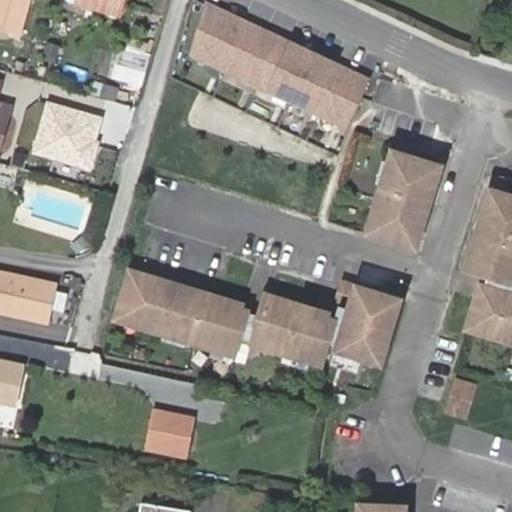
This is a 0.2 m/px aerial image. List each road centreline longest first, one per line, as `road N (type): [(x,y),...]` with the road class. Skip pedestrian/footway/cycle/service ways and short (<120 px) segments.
road 1 (residential): [(433,272),(383,448),(511,485)]
road 2 (residential): [(433,272),(189,193)]
road 3 (residential): [(317,0),(493,88)]
road 4 (residential): [(493,88),(433,272)]
